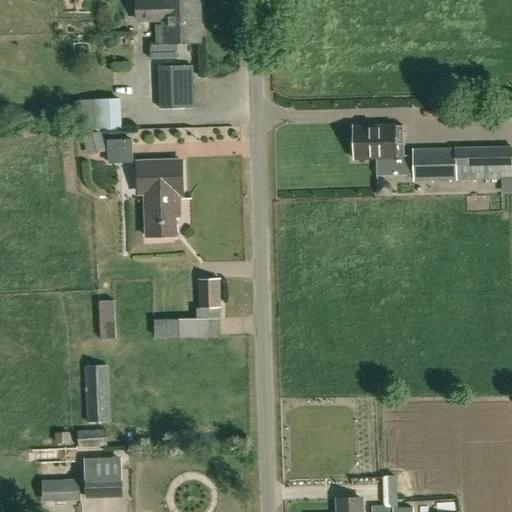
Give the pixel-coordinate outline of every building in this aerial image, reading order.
[(200,42),(198,0),(136,0),(137,20),(162,19),(163,25),(157,25),(157,43),(200,42)] [(160,115),(194,114),(192,67),(160,68),(160,115)] [(79,100),(79,116),(80,131),(89,131),(120,130),(120,115),(119,99),(79,100)] [(404,143),(404,126),(395,126),(395,125),(354,126),(355,159),(396,157),(405,157),(404,143)] [(105,149),(100,132),(84,137),(89,154),(105,149)] [(415,178),(501,176),(511,176),(511,146),(500,147),(415,149),(415,178)] [(180,211),(179,187),(183,187),(182,161),(137,162),(138,190),(146,190),(147,236),(178,235),(177,211),(180,211)] [(377,179),(377,193),(389,193),(389,192),(389,191),(390,190),(390,189),(389,188),(389,187),(389,186),(388,185),(388,184),(387,183),(386,182),(385,181),(384,180),(383,180),(382,180),(381,179),(380,179),(379,179),(378,179),(377,179)] [(220,308),(220,279),(200,279),(200,308),(196,309),(196,319),(178,319),(179,337),(220,337),(220,319),(218,319),(222,317),(221,308),(220,308)] [(99,339),(116,338),(114,301),(98,302),(99,339)] [(88,422),(110,421),(107,365),(85,366),(88,422)] [(106,446),(105,429),(78,431),(79,448),(106,446)] [(57,443),(70,443),(70,432),(56,433),(57,443)] [(86,499),(123,498),(123,475),(86,476),(86,499)] [(80,500),(79,478),(41,479),(42,501),(80,500)] [(362,511),(362,498),(338,499),(338,511),(362,511)]
